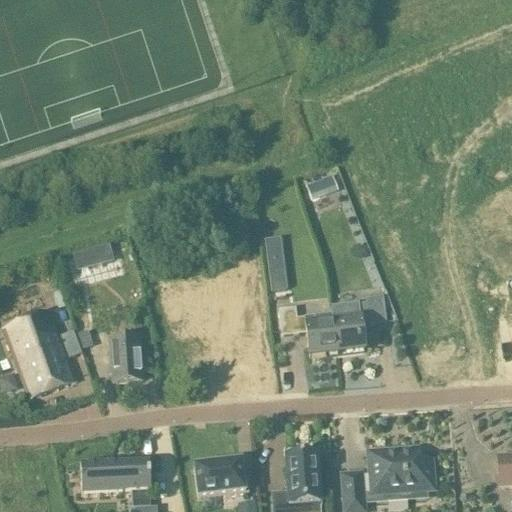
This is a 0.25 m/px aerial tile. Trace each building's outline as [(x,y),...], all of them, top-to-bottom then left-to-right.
[(311,203),(337,193),(332,178),(306,188),(311,203)] [(333,325),(337,356),(365,353),(362,328),(386,325),(383,299),(366,301),(367,312),(346,314),(347,323),(333,325)] [(91,308),(92,331),(109,331),(108,307),(91,308)] [(278,312),(282,338),(306,335),(309,360),(337,356),(333,325),(332,316),(297,321),(295,310),(278,312)] [(29,402),(76,385),(50,314),(3,332),(29,402)] [(109,342),(112,385),(142,383),(139,340),(109,342)] [(361,477),(342,478),(344,511),(363,511),(363,493),(371,493),(371,495),(380,495),(386,488),(407,487),(413,492),(427,491),(433,485),(432,469),(425,461),(419,461),(419,452),(401,453),(398,454),(397,457),(390,458),(389,455),(386,454),(367,455),(369,478),(361,478),(361,477)] [(286,461),(288,495),(272,496),(272,511),(320,511),(317,459),(313,459),(313,455),(296,456),(297,461),(286,461)] [(511,458),(498,459),(499,489),(511,488),(511,458)] [(245,483),(242,463),(194,468),(198,500),(249,494),(248,483),(245,483)] [(148,465),(79,471),(82,501),(151,495),(148,465)]
